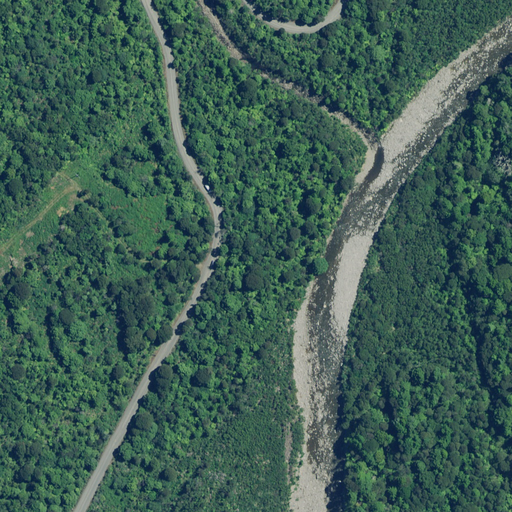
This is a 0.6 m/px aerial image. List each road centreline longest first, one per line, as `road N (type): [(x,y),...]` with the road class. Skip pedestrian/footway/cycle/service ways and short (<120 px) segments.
road 1 (unclassified): [(85,511),(207,271),(221,223),(179,127),(151,0)]
road 2 (track): [(207,271),(132,250),(78,184),(0,126)]
